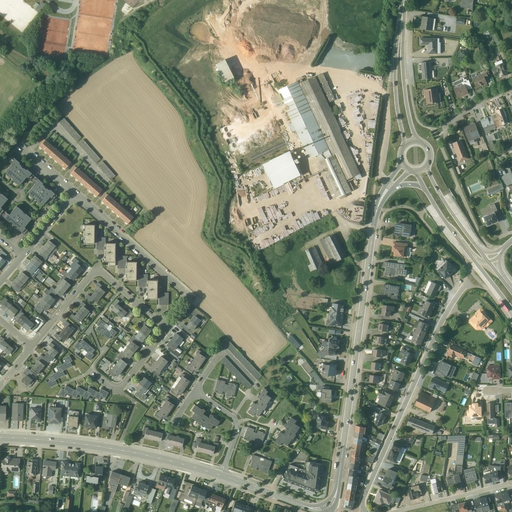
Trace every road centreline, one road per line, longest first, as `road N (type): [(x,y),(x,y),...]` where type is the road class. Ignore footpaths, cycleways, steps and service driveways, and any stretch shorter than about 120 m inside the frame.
road 1 (secondary): [(337,487),(378,206)]
road 2 (residential): [(364,511),(406,397),(467,283)]
road 3 (secondary): [(220,475),(142,454),(0,437)]
road 4 (unknown): [(286,75),(333,73),(361,150),(360,186),(330,209)]
road 5 (residential): [(74,195),(185,291)]
road 6 (primary): [(402,11),(394,82),(404,144)]
road 7 (residential): [(30,346),(96,268),(119,288)]
road 8 (primary): [(415,139),(402,72),(402,11)]
road 9 (residential): [(392,511),(511,481)]
